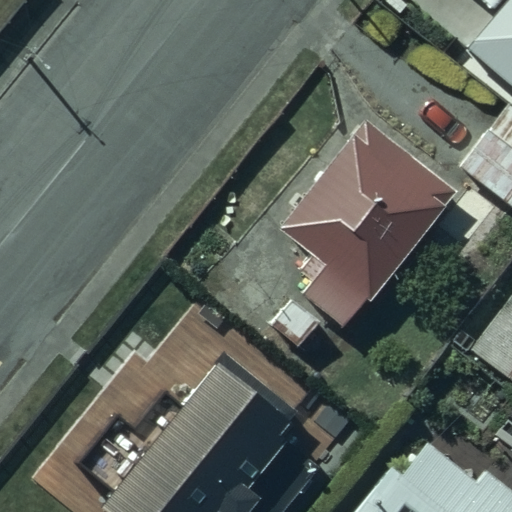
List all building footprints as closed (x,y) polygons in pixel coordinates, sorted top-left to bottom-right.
[(511,0),(499,0),(510,8),(463,62),(511,104),(511,0)] [(511,122),(504,116),(453,181),(511,225),(511,122)] [(454,206),(369,132),(280,244),(323,277),(303,309),(344,341),(454,206)] [(511,292),(470,348),(511,379),(511,292)] [(169,476),(116,433),(53,511),(320,511),(336,492),(227,404),(169,476)] [(511,511),(511,484),(437,422),(395,466),(359,511),(511,511)]
